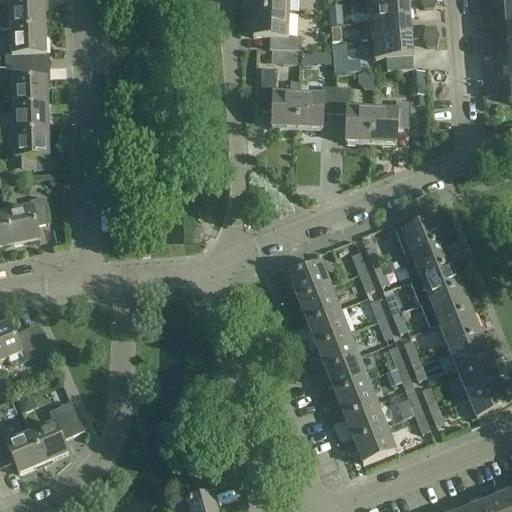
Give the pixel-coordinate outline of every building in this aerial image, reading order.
[(9,7),(10,33),(44,32),(43,6),(30,6),(29,0),(1,0),(2,7),(9,7)] [(254,0),(254,17),(288,18),(288,0),(254,0)] [(511,0),(502,0),(503,10),(511,9),(511,0)] [(437,2),(436,2),(420,3),(420,4),(424,14),(434,13),(437,2)] [(479,4),(477,12),(492,11),(489,3),(479,4)] [(369,7),(371,26),(410,23),(408,4),(369,7)] [(341,8),(328,9),(329,28),(342,28),(341,8)] [(511,9),(503,10),(505,29),(511,28),(511,9)] [(493,13),(492,11),(477,12),(477,14),(481,24),(490,23),(493,13)] [(270,42),(269,54),(301,55),(302,41),(287,41),(288,18),(254,17),(253,41),(270,42)] [(371,26),(372,45),(411,43),(410,23),(371,26)] [(422,42),(439,41),(435,30),(426,31),(422,42)] [(4,71),(4,73),(32,72),(32,59),(45,58),(44,32),(10,33),(11,58),(4,59),(4,71)] [(339,34),(330,35),(331,46),(340,45),(339,34)] [(436,50),(439,41),(422,42),(426,51),(436,50)] [(482,41),(479,51),(496,50),(493,41),(482,41)] [(413,74),(411,43),(372,45),(374,65),(386,64),(387,76),(413,74)] [(345,48),(330,49),(333,77),(359,74),(358,63),(347,64),(345,48)] [(496,50),(479,51),(483,62),(494,61),(496,51),(496,50)] [(282,55),(281,68),(297,68),(298,56),(282,55)] [(12,85),(13,111),(47,110),(46,83),(33,83),(32,72),(4,73),(5,81),(5,85),(12,85)] [(271,132),(296,133),(298,99),(274,98),(275,74),(260,73),(259,115),(272,116),(271,132)] [(482,89),(482,90),(499,89),(495,79),(485,80),(482,89)] [(499,89),(482,90),(487,100),(496,100),(499,89)] [(298,99),(296,133),(322,134),(322,117),(334,118),(334,92),(322,92),(322,100),(298,99)] [(345,147),(369,148),(370,114),(348,113),(349,93),(334,92),(334,118),(346,118),(345,147)] [(370,114),(369,148),(396,148),(396,132),(409,133),(410,107),(395,106),(395,114),(370,114)] [(13,111),(14,136),(48,136),(47,110),(13,111)] [(414,122),(413,137),(427,137),(427,122),(414,122)] [(48,161),(48,136),(14,136),(5,136),(6,175),(36,174),(36,161),(48,161)] [(6,217),(14,249),(39,243),(37,230),(48,228),(43,202),(30,204),(31,211),(6,217)] [(0,218),(0,252),(14,249),(6,217),(0,218)] [(399,234),(409,258),(443,244),(434,221),(399,234)] [(409,258),(418,282),(453,268),(443,244),(409,258)] [(365,255),(372,272),(381,269),(374,251),(365,255)] [(351,261),(357,278),(366,275),(359,258),(351,261)] [(286,280),(295,302),(329,289),(337,286),(333,276),(326,279),(320,266),(286,280)] [(410,285),(419,308),(462,291),(453,268),(418,282),(410,285)] [(389,288),(381,269),(372,272),(380,292),(389,288)] [(374,294),(366,275),(357,278),(365,298),(374,294)] [(295,302),(305,326),(339,312),(329,289),(295,302)] [(429,331),(436,328),(471,314),(462,291),(419,308),(429,331)] [(384,301),(391,319),(393,319),(399,316),(392,298),(384,301)] [(369,307),(376,325),(384,321),(377,304),(369,307)] [(305,326),(314,349),(348,336),(339,312),(305,326)] [(436,328),(446,351),(480,338),(471,314),(436,328)] [(407,336),(399,316),(393,319),(391,319),(399,339),(407,336)] [(392,342),(384,321),(376,325),(384,345),(392,342)] [(0,331),(0,366),(20,357),(24,366),(49,355),(37,328),(13,338),(10,331),(8,328),(0,331)] [(314,349),(323,373),(357,359),(348,336),(314,349)] [(446,351),(455,375),(490,361),(480,338),(446,351)] [(402,348),(409,366),(418,362),(411,345),(402,348)] [(387,354),(394,372),(403,368),(396,351),(387,354)] [(323,373),(333,397),(367,383),(357,359),(323,373)] [(455,375),(464,399),(499,385),(490,361),(455,375)] [(426,382),(418,362),(409,366),(417,386),(426,382)] [(400,386),(404,395),(412,392),(403,368),(394,372),(395,372),(400,386)] [(395,372),(384,376),(390,390),(400,386),(395,372)] [(333,397),(342,420),(376,406),(367,383),(333,397)] [(509,410),(499,385),(464,399),(474,424),(509,410)] [(404,395),(413,419),(422,415),(412,392),(404,395)] [(421,395),(428,412),(437,409),(430,392),(421,395)] [(342,420),(351,443),(385,430),(376,406),(342,420)] [(445,429),(437,409),(428,412),(436,432),(445,429)] [(429,435),(422,415),(413,419),(421,438),(429,435)] [(30,438),(43,468),(67,458),(62,445),(54,427),(53,427),(30,438)] [(395,455),(385,430),(351,443),(361,469),(395,455)] [(0,437),(0,468),(1,471),(13,466),(19,479),(43,468),(30,438),(7,448),(2,436),(0,437)] [(198,484),(185,488),(187,497),(201,493),(198,484)] [(481,506),(483,511),(511,511),(511,507),(507,496),(481,506)] [(202,511),(199,497),(185,501),(188,511),(202,511)]
